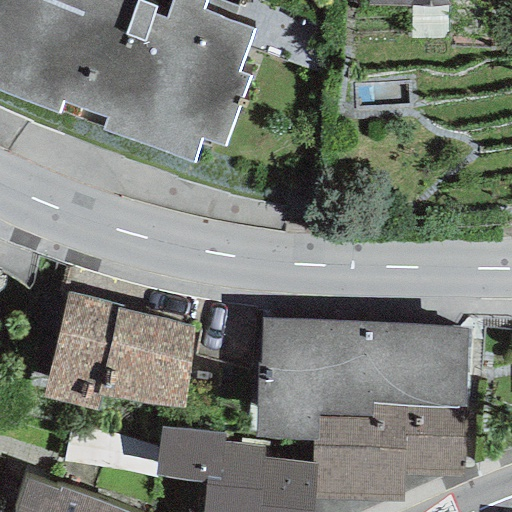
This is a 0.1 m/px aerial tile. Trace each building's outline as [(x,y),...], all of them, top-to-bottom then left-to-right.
[(0,0),(0,93),(58,115),(63,103),(105,119),(101,130),(192,164),(201,139),(223,147),(250,76),(237,71),(253,29),(202,10),(205,0),(173,0),(166,20),(154,15),(157,7),(137,0),(0,0)] [(121,305),(68,292),(41,397),(95,413),(101,399),(182,408),(195,328),(121,305)] [(469,328),(260,317),(254,439),(312,442),(313,418),(368,421),(369,401),(461,406),(464,406),(469,328)] [(460,477),(464,406),(461,406),(369,401),(368,421),(313,418),(312,442),(311,464),(315,464),(313,500),(400,505),(402,474),(460,477)] [(206,479),(202,511),(312,511),(313,500),(315,464),(311,464),(263,459),(264,446),(223,442),(224,433),(160,427),(156,475),(206,479)] [(54,486),(25,475),(11,511),(129,511),(55,484),(54,486)]
